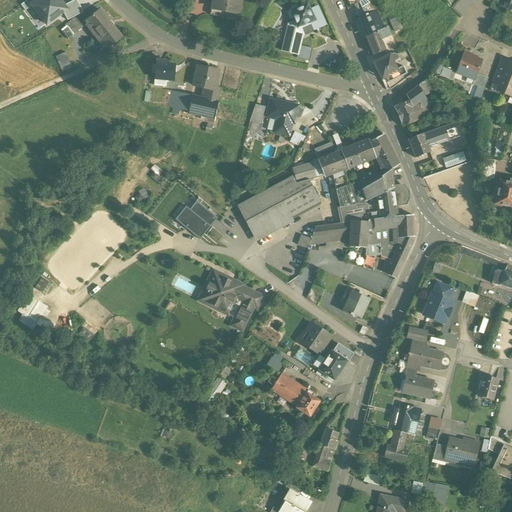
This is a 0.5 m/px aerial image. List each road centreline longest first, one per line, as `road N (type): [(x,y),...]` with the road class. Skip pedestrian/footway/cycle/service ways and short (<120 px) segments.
road 1 (secondary): [(327,511),(375,351),(437,222)]
road 2 (tertiary): [(374,90),(183,49),(117,0)]
road 3 (track): [(0,117),(162,39)]
road 4 (track): [(58,311),(149,250),(195,240)]
road 5 (secondary): [(374,90),(437,222)]
